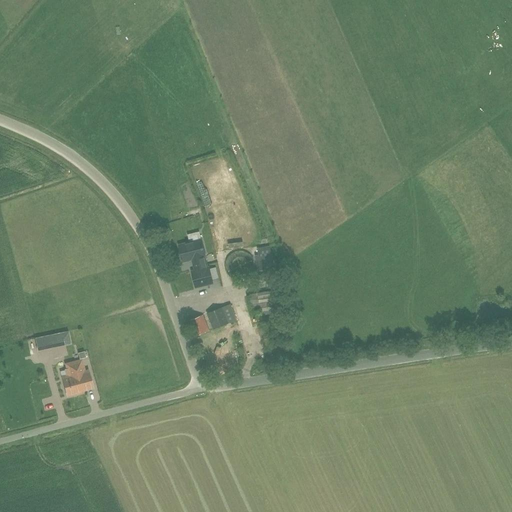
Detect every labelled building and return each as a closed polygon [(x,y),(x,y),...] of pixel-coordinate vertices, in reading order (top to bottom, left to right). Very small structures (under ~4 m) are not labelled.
[(207,268),(204,256),(205,256),(201,240),(179,246),(183,262),(192,259),(195,271),(191,272),(195,288),(213,283),(209,268),(207,268)] [(258,277),(275,275),(271,252),(255,255),(258,277)] [(270,313),(266,299),(217,311),(224,341),(274,328),(270,313)] [(193,337),(209,331),(202,315),(187,321),(193,337)] [(49,336),(35,339),(37,350),(51,347),(49,336)] [(67,376),(62,378),(64,384),(65,389),(67,396),(79,393),(79,391),(83,390),(92,388),(88,371),(84,372),(81,361),(67,365),(68,369),(65,370),(67,376)]
